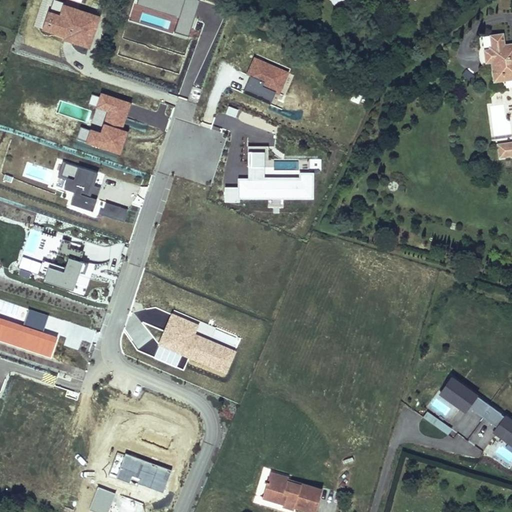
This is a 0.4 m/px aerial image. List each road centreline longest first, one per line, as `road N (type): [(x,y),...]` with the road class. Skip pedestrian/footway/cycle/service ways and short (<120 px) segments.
road 1 (residential): [(179,511),(208,442),(206,411),(123,369),(109,341),(163,173),(189,150)]
road 2 (unknown): [(387,511),(404,448),(483,472)]
